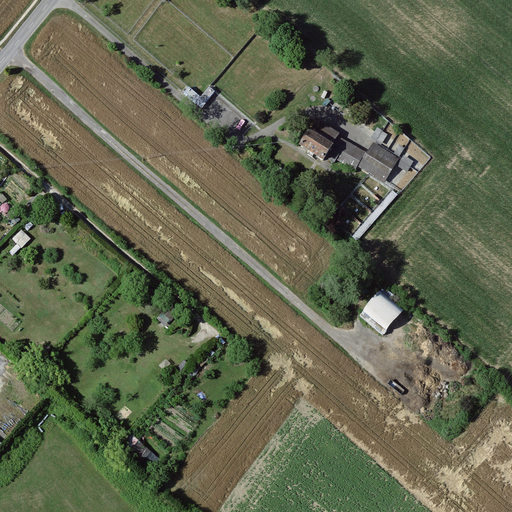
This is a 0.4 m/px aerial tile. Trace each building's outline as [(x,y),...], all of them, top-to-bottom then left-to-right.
[(307,132),(298,148),(322,163),(325,158),(335,163),(336,161),(355,172),(358,167),(384,185),(399,159),(373,143),(366,154),(338,137),(340,134),(318,121),(309,133),(307,132)] [(400,167),(411,170),(415,158),(404,155),(400,167)] [(23,247),(32,239),(24,229),(15,237),(23,247)] [(382,290),(363,314),(387,334),(406,309),(382,290)] [(152,466),(160,455),(141,440),(133,451),(152,466)]
